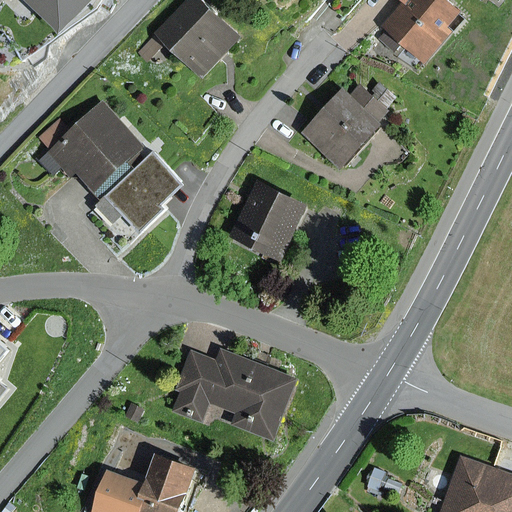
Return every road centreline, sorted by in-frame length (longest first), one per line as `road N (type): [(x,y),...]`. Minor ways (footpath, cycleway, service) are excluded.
road 1 (residential): [(165,299),(213,181),(266,106),(335,37)]
road 2 (primary): [(511,140),(386,376)]
road 3 (residential): [(0,492),(165,299)]
road 4 (residential): [(386,376),(165,299)]
road 5 (residential): [(0,152),(144,0)]
road 6 (residential): [(165,299),(85,288),(0,292)]
road 7 (primary): [(386,376),(293,511)]
road 8 (secondary): [(511,423),(386,376)]
